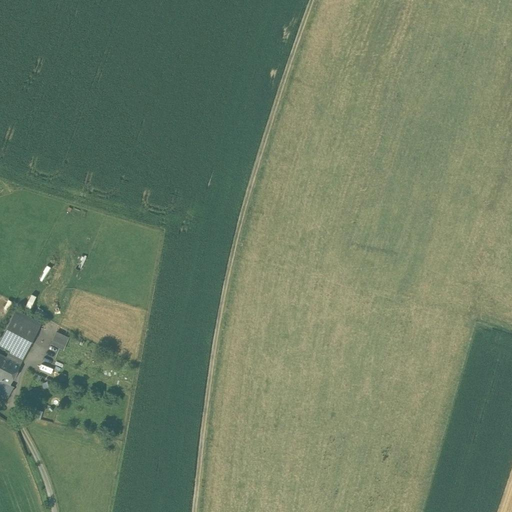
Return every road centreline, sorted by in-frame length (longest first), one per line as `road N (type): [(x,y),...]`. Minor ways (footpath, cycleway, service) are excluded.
road 1 (track): [(310,0),(223,292),(197,511)]
road 2 (track): [(54,511),(25,434),(0,403)]
